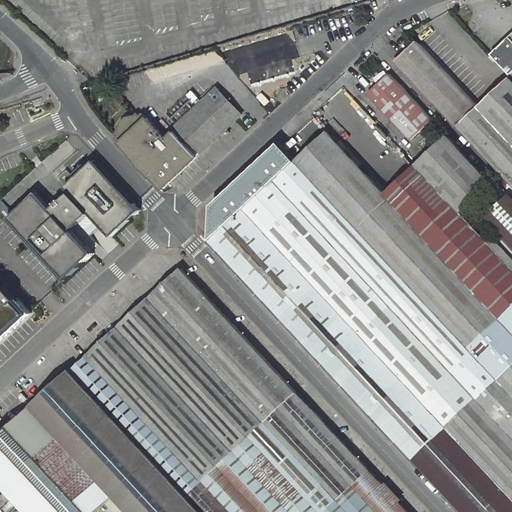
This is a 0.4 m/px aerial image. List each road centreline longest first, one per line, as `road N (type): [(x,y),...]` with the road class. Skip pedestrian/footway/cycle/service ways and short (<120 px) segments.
road 1 (unclassified): [(442,511),(170,220)]
road 2 (unclassified): [(170,220),(400,7),(425,0)]
road 3 (unclassified): [(0,379),(170,220)]
road 4 (unclassified): [(170,220),(75,109)]
